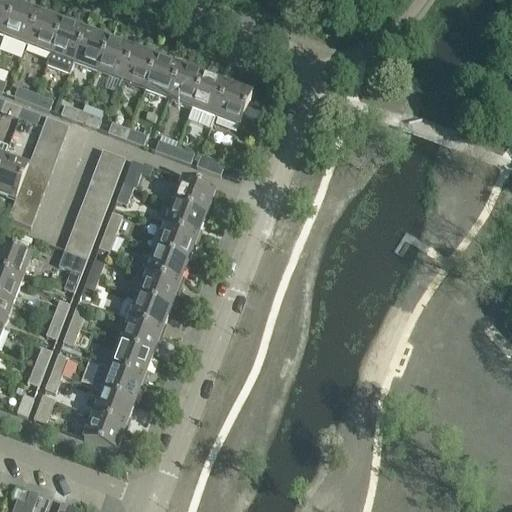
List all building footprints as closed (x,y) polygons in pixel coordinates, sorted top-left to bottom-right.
[(1,2),(2,1),(0,0),(0,38),(3,40),(15,7),(1,2)] [(31,12),(30,13),(15,7),(3,40),(27,49),(40,15),(31,12)] [(48,20),(49,18),(40,15),(27,49),(50,58),(62,25),(48,20)] [(78,31),(62,25),(50,58),(46,69),(69,78),(74,67),(87,33),(78,30),(78,31)] [(96,38),(96,36),(87,33),(74,67),(97,76),(110,43),(96,38)] [(125,47),(125,49),(110,43),(97,76),(122,85),(135,51),(125,47)] [(142,56),(143,54),(135,51),(122,85),(144,94),(157,61),(142,56)] [(172,65),(172,67),(157,61),(144,94),(169,103),(182,69),(172,65)] [(190,74),(190,72),(182,69),(169,103),(192,112),(204,79),(190,74)] [(219,83),(219,85),(204,79),(192,112),(188,123),(212,132),(216,121),(229,87),(219,83)] [(216,121),(240,130),(244,119),(248,109),(252,97),(237,92),(237,90),(229,87),(216,121)] [(18,91),(14,101),(31,107),(34,98),(18,91)] [(89,97),(86,103),(67,95),(62,107),(99,121),(106,103),(89,97)] [(49,115),(53,105),(34,98),(31,107),(49,115)] [(5,106),(1,116),(19,122),(23,112),(5,106)] [(65,109),(61,119),(78,126),(82,116),(65,109)] [(266,116),(248,109),(244,119),(263,125),(266,116)] [(36,129),(40,119),(23,112),(19,122),(36,129)] [(96,132),(100,123),(82,116),(78,126),(96,132)] [(69,130),(47,121),(42,134),(65,142),(69,130)] [(112,127),(108,137),(125,144),(129,134),(112,127)] [(161,128),(157,143),(194,154),(198,139),(161,128)] [(38,145),(61,153),(65,142),(42,134),(38,145)] [(143,150),(147,140),(129,134),(125,144),(143,150)] [(34,156),(56,165),(61,153),(38,145),(34,156)] [(159,145),(155,155),(173,162),(177,152),(159,145)] [(190,168),(194,158),(177,152),(173,162),(190,168)] [(126,163),(103,154),(99,165),(121,174),(126,163)] [(30,167),(52,176),(56,165),(34,156),(30,167)] [(201,159),(197,171),(221,180),(225,168),(201,159)] [(0,195),(7,198),(6,200),(16,204),(17,201),(21,189),(25,178),(29,170),(5,160),(0,172),(0,195)] [(121,174),(99,165),(94,177),(117,186),(121,174)] [(141,179),(149,181),(153,171),(144,168),(143,170),(133,165),(124,188),(134,192),(134,191),(136,192),(141,179)] [(25,178),(48,187),(52,176),(30,167),(29,170),(25,178)] [(117,186),(94,177),(90,188),(113,196),(117,186)] [(21,189),(44,198),(48,187),(25,178),(21,189)] [(217,195),(183,182),(173,207),(206,220),(211,204),(213,205),(217,195)] [(113,196),(90,188),(86,199),(108,208),(113,196)] [(117,206),(127,210),(134,192),(124,188),(117,206)] [(17,201),(39,210),(44,198),(21,189),(17,201)] [(81,210),(104,219),(108,208),(86,199),(81,210)] [(12,212),(35,220),(39,210),(17,201),(16,204),(12,212)] [(202,234),(200,234),(206,220),(173,207),(164,230),(199,243),(202,234)] [(104,219),(81,210),(77,221),(100,230),(104,219)] [(9,222),(31,231),(35,220),(12,212),(9,222)] [(123,221),(113,217),(106,235),(116,239),(123,221)] [(100,230),(77,221),(73,232),(96,241),(100,230)] [(193,252),(195,252),(199,243),(164,230),(155,254),(188,266),(193,252)] [(96,241),(73,232),(68,244),(91,253),(96,241)] [(99,253),(110,257),(116,239),(106,235),(99,253)] [(64,255),(87,263),(91,253),(68,244),(64,255)] [(0,276),(22,285),(31,260),(0,247),(0,276)] [(184,281),(182,281),(188,266),(155,254),(146,278),(180,291),(184,281)] [(71,275),(64,293),(74,297),(86,265),(65,257),(60,271),(71,275)] [(105,268),(95,265),(88,282),(98,286),(105,268)] [(0,303),(13,309),(22,285),(0,276),(0,303)] [(176,299),(177,299),(180,291),(146,278),(138,301),(170,314),(176,299)] [(81,300),(92,303),(98,286),(88,282),(81,300)] [(166,328),(165,328),(170,314),(138,301),(129,325),(163,338),(166,328)] [(0,330),(4,332),(13,309),(0,303),(0,330)] [(70,309),(60,305),(53,324),(63,328),(70,309)] [(87,315),(77,311),(70,330),(80,334),(87,315)] [(46,342),(56,346),(63,328),(53,324),(46,342)] [(158,346),(159,346),(163,338),(129,325),(119,349),(152,361),(158,346)] [(63,347),(74,350),(80,334),(70,330),(63,347)] [(148,375),(147,375),(152,361),(119,349),(110,373),(144,386),(148,375)] [(53,354),(42,350),(35,370),(45,374),(53,354)] [(69,362),(59,359),(52,376),(62,380),(69,362)] [(140,393),(141,393),(144,386),(110,373),(101,369),(92,392),(102,395),(134,408),(140,393)] [(28,387),(39,391),(45,374),(35,370),(28,387)] [(46,394),(56,397),(62,380),(52,376),(46,394)] [(130,423),(129,422),(134,408),(102,395),(93,419),(127,432),(130,423)] [(17,417),(27,421),(34,403),(24,399),(17,417)] [(46,428),(55,405),(43,400),(34,424),(46,428)] [(84,443),(116,455),(122,440),(123,441),(127,432),(93,419),(84,443)] [(12,502),(17,504),(13,511),(23,511),(30,496),(16,491),(12,502)] [(33,511),(38,499),(30,496),(23,511),(33,511)]
